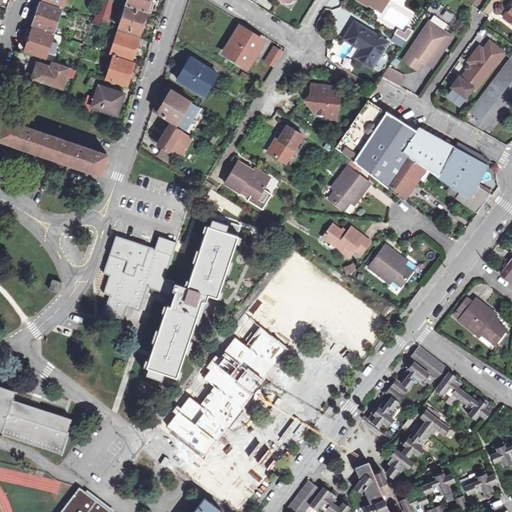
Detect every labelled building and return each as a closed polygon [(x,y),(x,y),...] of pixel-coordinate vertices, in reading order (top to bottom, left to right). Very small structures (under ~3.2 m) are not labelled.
[(116,0),(103,0),(96,22),(108,26),(116,0)] [(151,0),(129,0),(120,27),(140,34),(151,0)] [(370,6),(375,9),(381,0),(382,0),(357,0),(367,6),(370,6)] [(382,0),(381,0),(375,9),(380,12),(386,0),(382,0)] [(405,32),(415,13),(387,0),(384,7),(387,9),(382,20),(405,32)] [(511,3),(503,16),(511,22),(511,25),(510,28),(511,28),(511,3)] [(60,11),(40,4),(34,23),(54,29),(60,11)] [(511,25),(511,22),(503,16),(500,20),(510,28),(511,25)] [(433,18),(429,24),(438,30),(442,33),(446,27),(433,18)] [(363,54),(358,62),(370,69),(385,44),(353,24),(342,41),(356,50),(363,54)] [(402,63),(411,69),(438,30),(429,24),(402,63)] [(262,42),(241,28),(226,50),(246,64),(262,42)] [(53,36),(32,29),(25,50),(46,57),(53,36)] [(399,33),(396,37),(406,43),(412,33),(407,30),(404,36),(399,33)] [(438,30),(411,69),(418,74),(424,66),(427,68),(440,49),(444,48),(447,47),(448,45),(449,43),(449,40),(448,38),(447,36),(442,33),(438,30)] [(138,39),(118,32),(112,51),(132,58),(138,39)] [(396,37),(394,36),(390,41),(402,48),(406,43),(396,37)] [(501,55),(488,46),(482,54),(480,53),(477,49),(465,64),(470,66),(459,81),(457,80),(450,90),(451,91),(445,99),(457,108),(471,90),(473,92),(501,55)] [(283,52),(276,47),(267,58),(274,63),(283,52)] [(429,69),(444,48),(440,49),(427,68),(429,69)] [(363,54),(356,50),(352,57),(358,62),(363,54)] [(511,54),(496,75),(467,113),(479,122),(511,80),(511,54)] [(203,93),(218,71),(193,55),(179,77),(203,93)] [(133,66),(114,59),(107,77),(126,84),(133,66)] [(52,62),(51,69),(39,65),(34,79),(61,87),(64,79),(72,81),(75,70),(52,62)] [(389,68),(383,76),(400,86),(405,77),(389,68)] [(331,87),(313,85),(310,105),(316,115),(327,114),(327,119),(338,119),(339,97),(331,87)] [(123,94),(97,86),(91,105),(117,113),(123,94)] [(189,100),(171,88),(157,110),(175,122),(189,100)] [(244,95),(254,101),(257,94),(248,89),(244,95)] [(355,163),(388,114),(368,100),(350,126),(336,148),(355,163)] [(388,114),(355,163),(387,188),(406,157),(401,153),(415,134),(388,114)] [(106,154),(4,119),(0,130),(0,139),(99,174),(106,154)] [(192,138),(171,124),(159,142),(180,156),(192,138)] [(423,168),(436,176),(453,148),(440,142),(443,137),(424,126),(421,131),(418,130),(415,134),(401,153),(406,157),(422,168),(423,168)] [(302,138),(287,129),(270,154),(286,164),(302,138)] [(506,145),(510,136),(496,129),(492,138),(506,145)] [(457,144),(455,144),(453,148),(487,167),(489,163),(457,144)] [(487,167),(453,148),(436,176),(450,185),(458,191),(454,198),(479,212),(491,196),(476,187),(478,182),(487,167)] [(422,168),(406,157),(387,188),(399,197),(404,200),(422,168)] [(268,181),(238,163),(225,184),(255,202),(268,181)] [(345,213),(354,202),(357,205),(372,188),(351,170),(337,188),(340,190),(331,201),(345,213)] [(458,191),(450,185),(445,192),(454,198),(458,191)] [(155,339),(146,368),(147,369),(145,375),(154,377),(161,380),(163,373),(176,378),(196,316),(200,318),(207,295),(217,298),(240,226),(227,222),(226,226),(210,221),(208,227),(206,226),(186,288),(173,283),(164,280),(175,244),(159,238),(157,242),(156,241),(153,247),(120,237),(117,236),(114,245),(105,272),(110,274),(104,292),(109,294),(104,311),(123,317),(127,305),(138,310),(146,286),(170,294),(155,339)] [(353,231),(348,237),(336,227),(326,239),(349,258),(355,250),(362,255),(370,243),(353,231)] [(414,273),(405,265),(406,264),(388,248),(371,269),(389,284),(393,280),(402,287),(414,273)] [(511,260),(501,275),(511,283),(511,260)] [(352,263),(343,268),(347,275),(356,270),(352,263)] [(55,292),(58,282),(49,279),(45,289),(55,292)] [(480,336),(493,347),(505,332),(491,321),(494,316),(475,302),(472,306),(466,303),(456,315),(461,320),(459,324),(477,338),(480,336)] [(167,426),(204,454),(286,347),(259,327),(245,344),(235,337),(203,378),(214,386),(200,404),(190,396),(167,426)] [(414,365),(423,353),(416,348),(407,360),(409,362),(414,365)] [(414,365),(420,370),(429,357),(423,353),(414,365)] [(429,357),(420,370),(425,373),(427,375),(436,362),(429,357)] [(415,385),(420,379),(425,373),(420,370),(414,365),(409,362),(405,367),(408,369),(405,373),(408,375),(400,385),(395,381),(395,382),(391,388),(403,397),(413,383),(415,385)] [(442,367),(436,362),(427,375),(428,376),(433,379),(442,367)] [(442,367),(433,379),(440,384),(449,372),(442,367)] [(440,384),(437,387),(444,392),(449,397),(451,395),(459,400),(464,394),(454,386),(456,382),(453,380),(455,377),(449,372),(440,384)] [(425,373),(420,379),(424,381),(428,376),(427,375),(425,373)] [(0,434),(61,455),(69,432),(67,431),(71,420),(63,418),(43,411),(43,409),(33,405),(9,397),(12,390),(0,385),(0,434)] [(444,392),(437,387),(434,391),(441,396),(444,392)] [(375,418),(382,423),(385,425),(390,419),(394,413),(392,411),(403,397),(391,388),(385,394),(391,398),(383,408),(380,405),(377,409),(375,408),(370,414),(375,418)] [(464,408),(470,413),(477,417),(479,415),(483,409),(488,402),(482,398),(480,400),(477,398),(474,401),(464,394),(459,400),(466,406),(464,408)] [(483,409),(479,415),(484,418),(487,412),(483,409)] [(419,417),(425,422),(429,415),(424,411),(423,412),(419,417)] [(429,415),(425,422),(420,428),(427,434),(431,436),(435,429),(444,436),(449,429),(429,415)] [(378,428),(382,423),(375,418),(371,423),(378,428)] [(390,419),(385,425),(388,427),(393,421),(390,419)] [(406,448),(412,452),(414,454),(419,448),(424,442),(422,440),(427,434),(420,428),(413,437),(409,435),(407,438),(405,437),(400,443),(406,448)] [(498,453),(501,460),(502,462),(508,460),(511,458),(511,446),(509,447),(507,443),(502,445),(501,443),(495,446),(498,453)] [(407,458),(412,452),(406,448),(402,454),(407,458)] [(423,451),(419,448),(414,454),(418,457),(423,451)] [(404,468),(408,462),(394,451),(390,457),(392,459),(389,462),(393,465),(391,468),(386,474),(392,478),(398,472),(400,474),(404,468)] [(494,462),(501,460),(498,453),(491,455),(494,462)] [(356,463),(361,480),(365,475),(368,477),(370,476),(377,473),(370,457),(356,463)] [(412,465),(408,462),(404,468),(408,470),(412,465)] [(377,473),(370,476),(375,487),(379,486),(386,483),(381,471),(377,473)] [(448,487),(447,485),(444,477),(441,471),(433,474),(434,477),(431,478),(432,483),(420,487),(424,495),(432,491),(433,494),(440,491),(448,487)] [(483,491),(491,488),(490,485),(487,478),(484,471),(476,475),(478,477),(474,479),(475,483),(464,487),(467,495),(475,491),(477,494),(483,491)] [(385,511),(375,487),(370,476),(368,477),(365,475),(361,480),(355,488),(362,493),(365,489),(372,505),(364,509),(365,511),(385,511)] [(444,477),(447,485),(454,482),(450,475),(444,477)] [(494,475),(487,478),(490,485),(497,482),(494,475)] [(309,481),(303,490),(309,495),(315,499),(321,490),(315,486),(309,481)] [(297,497),(310,506),(313,502),(320,507),(326,511),(328,510),(330,511),(336,511),(340,508),(330,501),(332,497),(329,494),(331,492),(324,487),(321,490),(315,499),(309,495),(303,490),(297,497)] [(405,511),(413,511),(420,509),(418,507),(427,503),(424,495),(413,499),(411,495),(407,497),(406,495),(400,498),(405,511)] [(293,503),(304,511),(305,511),(310,506),(297,497),(293,503)] [(456,500),(460,511),(465,511),(469,510),(463,497),(460,497),(456,500)] [(204,498),(193,511),(222,511),(223,511),(204,498)] [(345,501),(340,508),(336,511),(346,511),(351,506),(345,501)] [(313,502),(310,506),(316,511),(320,507),(313,502)] [(304,511),(293,503),(288,510),(291,511),(290,511),(304,511)]
